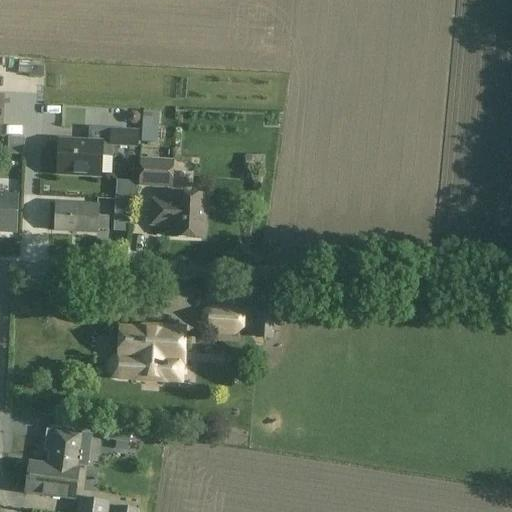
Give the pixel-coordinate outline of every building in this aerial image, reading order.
[(158,115),(144,114),(143,142),(157,143),(158,115)] [(138,133),(111,132),(110,146),(137,148),(138,133)] [(24,155),(24,138),(9,138),(8,154),(24,155)] [(58,172),(100,174),(102,142),(60,140),(58,172)] [(136,160),(166,161),(166,150),(136,149),(136,160)] [(140,186),(171,187),(172,163),(142,161),(140,186)] [(133,202),(136,184),(118,183),(117,201),(133,202)] [(0,233),(16,234),(18,196),(0,194),(0,233)] [(152,202),(151,226),(173,227),(173,238),(204,240),(206,197),(175,195),(174,203),(152,202)] [(115,203),(114,214),(113,232),(128,233),(129,215),(130,203),(115,203)] [(98,206),(56,204),(55,232),(97,234),(98,206)] [(212,307),(202,313),(200,326),(209,335),(233,336),(244,329),(245,314),(237,309),(212,307)] [(256,311),(255,339),(272,340),(273,332),(278,332),(279,315),(274,315),(275,312),(256,311)] [(122,330),(120,359),(114,361),(111,366),(110,372),(114,377),(119,379),(178,382),(179,363),(182,363),(184,333),(183,333),(183,329),(159,328),(159,332),(122,330)] [(26,493),(56,497),(74,500),(79,466),(86,467),(88,455),(79,454),(82,434),(53,430),(48,467),(29,465),(26,493)] [(79,500),(77,511),(107,511),(109,504),(79,500)]
